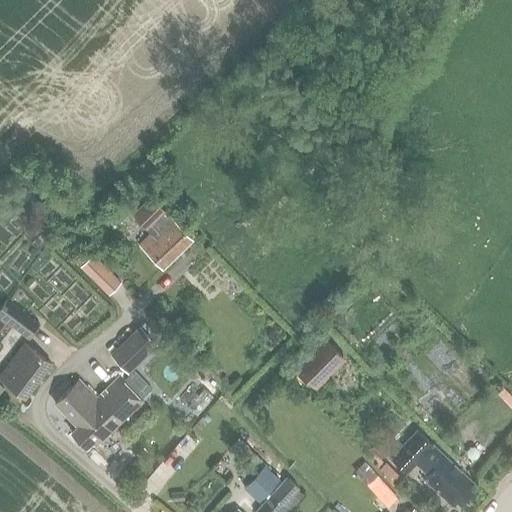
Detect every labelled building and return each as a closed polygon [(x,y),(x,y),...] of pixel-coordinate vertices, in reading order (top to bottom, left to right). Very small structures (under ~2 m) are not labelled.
[(358,64),(324,33),(322,31),(297,59),(333,89),(338,83),(345,89),(358,75),(353,70),(358,64)] [(161,270),(192,241),(149,197),(132,213),(152,233),(138,246),(161,270)] [(94,252),(82,264),(110,292),(122,279),(94,252)] [(9,298),(0,309),(0,315),(31,339),(42,324),(9,298)] [(139,326),(110,354),(129,373),(158,345),(139,326)] [(327,334),(296,365),(319,387),(349,357),(327,334)] [(0,372),(20,394),(50,365),(28,341),(0,367),(0,372)] [(95,445),(141,402),(118,377),(96,399),(79,380),(55,404),(77,427),(71,433),(86,448),(92,442),(95,445)] [(473,484),(423,437),(417,431),(391,458),(406,473),(415,463),(427,474),(423,479),(452,506),(456,502),(462,507),(474,494),(469,489),(473,484)] [(240,436),(233,444),(242,452),(249,445),(240,436)] [(388,508),(397,499),(363,463),(354,472),(388,508)] [(264,465),(242,487),(258,502),(280,480),(264,465)] [(288,476),(255,511),(284,511),(286,510),(282,506),(299,487),(288,476)] [(183,492),(171,494),(172,502),(184,501),(183,492)]
